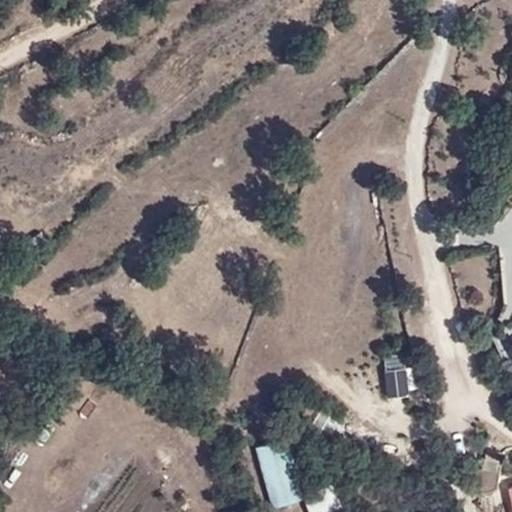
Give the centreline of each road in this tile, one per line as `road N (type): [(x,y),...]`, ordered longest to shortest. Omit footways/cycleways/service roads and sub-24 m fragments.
road 1 (track): [(511,426),(474,408),(416,153),(452,0)]
road 2 (unclassified): [(130,0),(0,65)]
